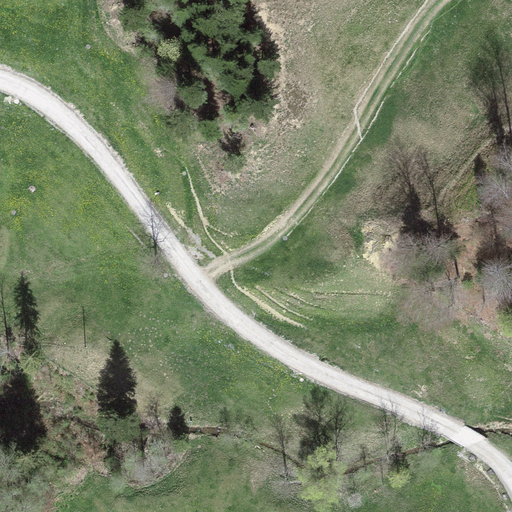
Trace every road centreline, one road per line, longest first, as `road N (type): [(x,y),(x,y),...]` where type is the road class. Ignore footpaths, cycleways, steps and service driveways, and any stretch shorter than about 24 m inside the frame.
road 1 (track): [(511,477),(449,427),(260,337),(194,277),(87,139),(0,78)]
road 2 (track): [(194,277),(264,241),(292,215),(441,0)]
